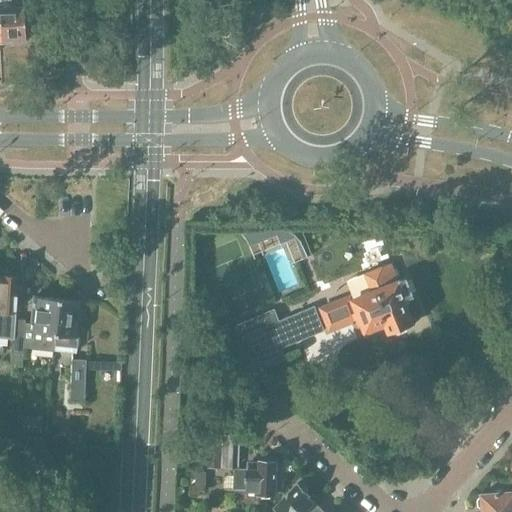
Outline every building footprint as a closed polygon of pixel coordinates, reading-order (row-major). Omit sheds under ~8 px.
[(0,0),(0,40),(10,40),(12,42),(20,42),(21,39),(23,39),(23,38),(33,38),(31,14),(22,15),(21,2),(9,3),(9,0),(0,0)] [(309,257),(334,248),(329,236),(317,241),(314,234),(304,238),(307,245),(305,246),(309,257)] [(354,300),(347,303),(345,300),(322,310),(330,329),(356,319),(359,328),(364,326),(366,332),(379,326),(381,331),(388,328),(389,329),(392,328),(396,329),(407,325),(409,321),(412,320),(404,299),(412,296),(406,279),(400,282),(392,264),(366,274),(373,292),(354,300)] [(3,274),(0,273),(0,335),(11,336),(10,352),(22,353),(22,347),(24,323),(24,319),(12,318),(15,275),(12,275),(11,271),(5,271),(3,274)] [(31,324),(24,323),(22,347),(52,350),(54,334),(55,334),(58,298),(34,296),(31,324)] [(78,300),(58,298),(55,334),(54,334),(52,350),(75,352),(77,322),(76,322),(78,300)] [(231,328),(228,329),(233,339),(262,368),(285,358),(281,348),(278,343),(286,340),(278,321),(273,310),(247,321),(231,328)] [(81,401),(84,361),(71,360),(68,401),(81,401)] [(39,432),(40,420),(15,418),(14,430),(39,432)] [(232,490),(248,490),(259,490),(259,491),(260,491),(262,493),(273,494),(275,491),(276,491),(276,488),(281,489),(283,486),(283,477),(281,474),(276,474),(276,462),(275,462),(273,460),(262,460),(260,462),(259,462),(259,463),(249,463),(248,469),(238,469),(240,436),(221,435),(221,444),(208,444),(207,467),(233,468),(232,490)] [(304,511),(313,503),(314,502),(308,496),(309,494),(307,493),(308,489),(302,484),(299,484),(297,483),(274,506),(280,511),(304,511)] [(482,508),(482,511),(511,511),(511,491),(481,494),(481,497),(479,497),(477,499),(478,505),(481,508),(482,508)] [(322,511),(313,503),(304,511),(322,511)]
